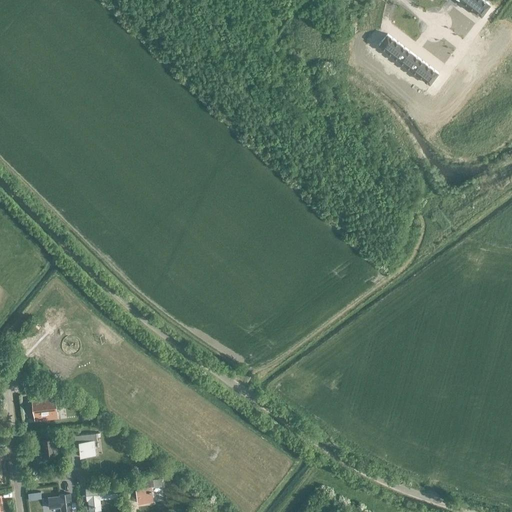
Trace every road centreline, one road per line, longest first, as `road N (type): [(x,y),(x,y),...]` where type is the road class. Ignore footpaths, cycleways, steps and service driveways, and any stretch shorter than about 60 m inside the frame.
road 1 (unclassified): [(0,181),(156,327),(244,390),(355,464),(470,511)]
road 2 (residential): [(16,478),(8,355)]
